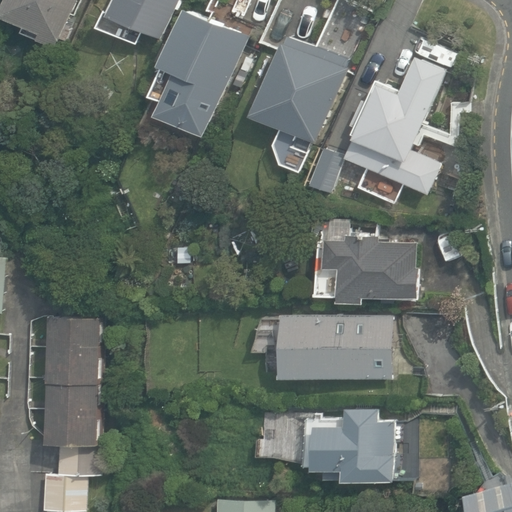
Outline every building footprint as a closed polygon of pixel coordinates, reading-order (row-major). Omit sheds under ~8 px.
[(12,0),(7,12),(28,21),(23,32),(52,45),(53,41),(63,45),(67,36),(72,38),(79,25),(72,22),(81,0),(12,0)] [(114,0),(106,19),(139,34),(142,27),(167,38),(183,0),(114,0)] [(209,134),(253,34),(190,7),(176,40),(173,39),(165,58),(168,59),(166,64),(168,65),(155,94),(167,100),(161,113),(209,134)] [(287,40),(256,112),(286,125),(279,142),(284,161),(302,169),(315,138),(320,140),(355,60),(313,42),(309,49),(287,40)] [(351,155),(433,191),(447,161),(429,153),(426,159),(416,154),(454,67),(423,53),(407,90),(384,80),(351,155)] [(94,123),(113,131),(120,113),(101,106),(94,123)] [(338,185),(350,190),(357,170),(345,166),(349,155),(328,147),(316,181),(337,189),(338,185)] [(281,185),(267,195),(279,211),(293,200),(281,185)] [(421,296),(423,267),(420,267),(422,241),(383,239),(383,236),(351,234),(352,220),(325,219),(321,292),(343,294),(343,299),(367,301),(368,293),(421,296)] [(0,252),(0,312),(6,313),(9,253),(0,252)] [(286,376),(398,377),(398,313),(287,312),(287,316),(266,316),(257,350),(269,351),(268,344),(282,343),(286,361),(286,376)] [(88,511),(88,510),(91,510),(91,474),(105,474),(106,315),(51,315),(50,442),(62,442),(62,472),(49,472),(49,508),(50,508),(50,511),(88,511)] [(398,478),(397,419),(382,420),(381,406),(349,407),(349,417),(307,418),(309,462),(318,462),(318,467),(327,467),(328,476),(348,475),(348,479),(398,478)] [(511,511),(511,481),(473,490),(478,511),(511,511)] [(279,511),(280,497),(221,497),(221,511),(279,511)]
